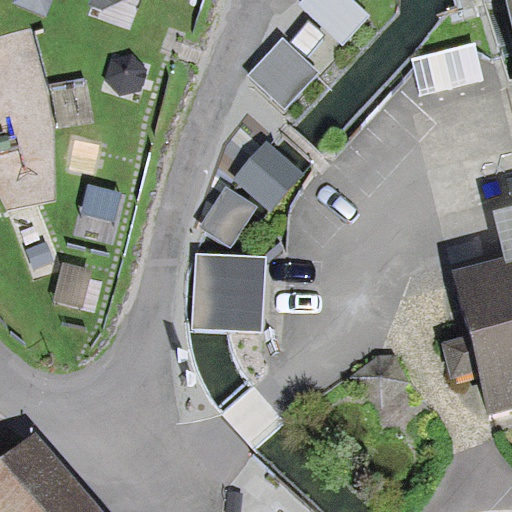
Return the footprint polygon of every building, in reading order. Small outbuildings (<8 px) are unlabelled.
[(352,0),(320,0),(308,9),(343,55),(376,30),(352,0)] [(511,0),(509,0),(511,11),(511,267),(451,282),(465,339),(437,346),(446,380),(474,373),(485,416),(511,409),(511,0)] [(0,182),(7,208),(76,189),(32,29),(0,37),(0,182)] [(289,119),(327,83),(294,48),(256,84),(289,119)] [(277,162),(249,139),(220,175),(243,195),(263,211),(293,175),(277,162)] [(482,207),(511,198),(511,156),(471,168),(482,207)] [(233,206),(213,194),(191,228),(213,242),(227,251),(249,217),(233,206)] [(199,336),(273,338),(275,263),(201,261),(199,336)] [(95,511),(25,436),(0,459),(0,511),(95,511)]
